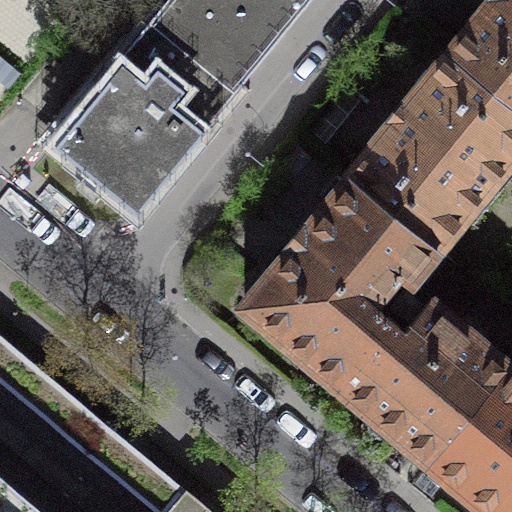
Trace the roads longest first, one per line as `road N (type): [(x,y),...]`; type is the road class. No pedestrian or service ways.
road 1 (residential): [(100,293),(346,0)]
road 2 (residential): [(361,511),(100,293)]
road 3 (residential): [(100,293),(0,210)]
